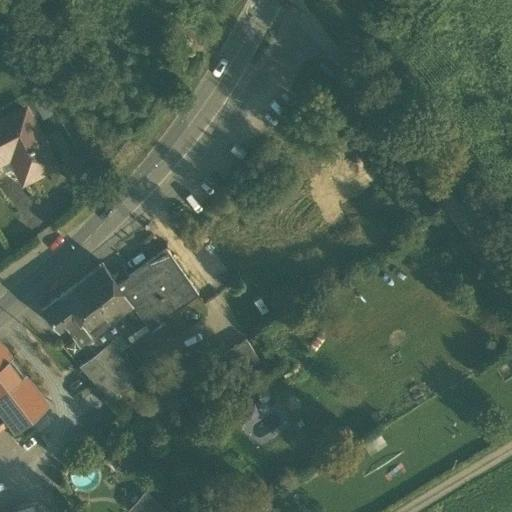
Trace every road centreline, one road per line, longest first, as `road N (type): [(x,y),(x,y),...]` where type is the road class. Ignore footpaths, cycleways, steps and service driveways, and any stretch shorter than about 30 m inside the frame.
road 1 (secondary): [(0,313),(141,185),(217,83),(265,0)]
road 2 (unclassified): [(293,0),(511,282)]
road 3 (track): [(511,449),(406,511)]
